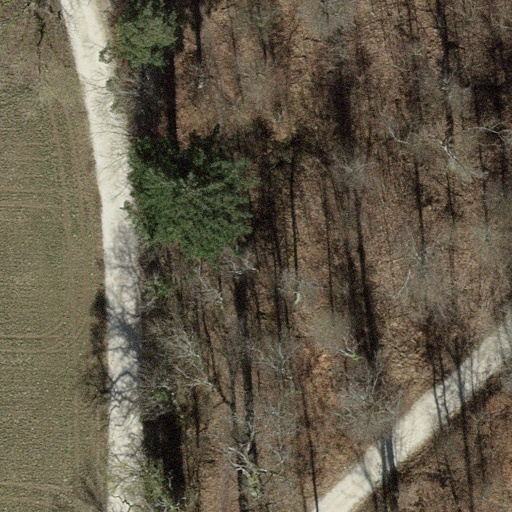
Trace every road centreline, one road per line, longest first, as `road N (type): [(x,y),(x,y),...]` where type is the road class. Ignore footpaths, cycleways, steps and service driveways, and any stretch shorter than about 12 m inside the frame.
road 1 (track): [(67,0),(122,196),(125,511)]
road 2 (track): [(336,511),(511,341)]
